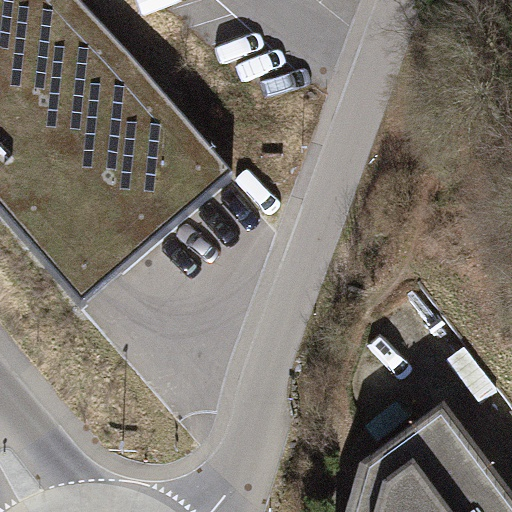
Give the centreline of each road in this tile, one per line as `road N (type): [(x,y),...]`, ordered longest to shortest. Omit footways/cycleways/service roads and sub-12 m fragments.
road 1 (residential): [(212,511),(252,455),(271,359),(395,0)]
road 2 (motorway): [(0,303),(511,406)]
road 3 (motorway): [(511,61),(204,0)]
